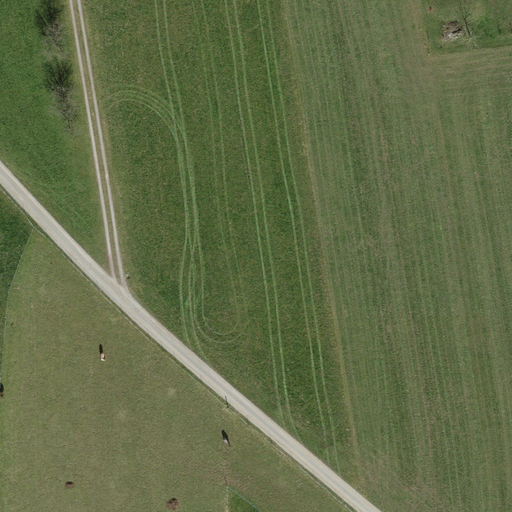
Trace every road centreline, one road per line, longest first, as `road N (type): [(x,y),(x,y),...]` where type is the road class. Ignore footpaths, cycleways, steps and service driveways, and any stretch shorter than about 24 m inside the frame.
road 1 (track): [(371,511),(121,297),(0,168)]
road 2 (track): [(121,297),(73,0)]
